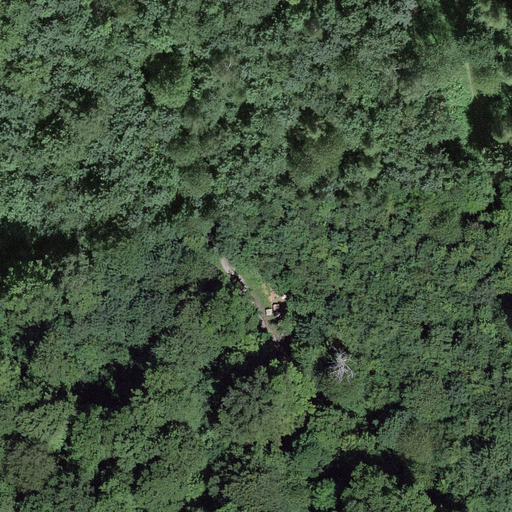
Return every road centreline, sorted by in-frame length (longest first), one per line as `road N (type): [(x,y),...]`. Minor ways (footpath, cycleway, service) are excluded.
road 1 (track): [(352,511),(234,278),(115,0)]
road 2 (track): [(460,0),(511,219)]
